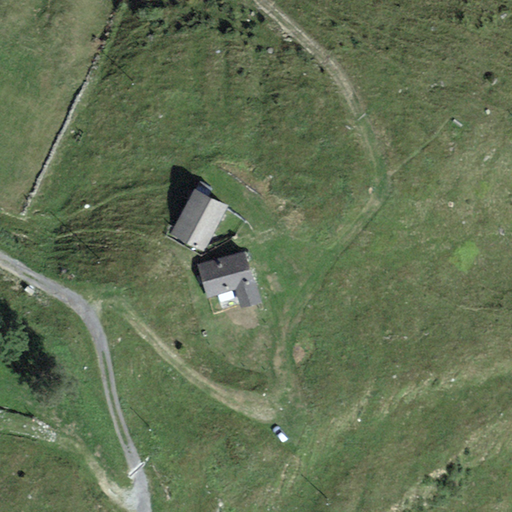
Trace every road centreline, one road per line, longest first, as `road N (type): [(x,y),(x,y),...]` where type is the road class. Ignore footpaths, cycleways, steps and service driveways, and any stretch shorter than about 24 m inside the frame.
road 1 (track): [(290,352),(301,295),(368,212),(386,171),(357,106),(260,0)]
road 2 (track): [(55,293),(104,302),(139,322),(212,398),(283,425),(290,352)]
road 3 (track): [(55,293),(78,308),(96,342),(142,511)]
road 4 (track): [(139,511),(77,454),(0,424)]
